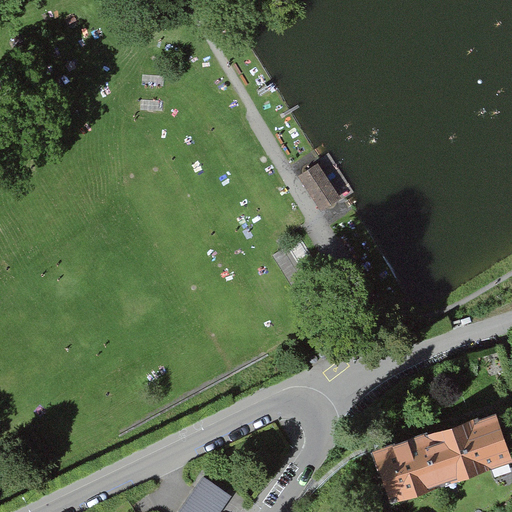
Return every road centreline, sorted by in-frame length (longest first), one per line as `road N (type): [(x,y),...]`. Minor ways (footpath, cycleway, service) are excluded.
road 1 (residential): [(51,511),(279,404),(311,406)]
road 2 (track): [(511,321),(366,373)]
road 3 (residential): [(311,406),(320,422),(318,445),(272,511)]
